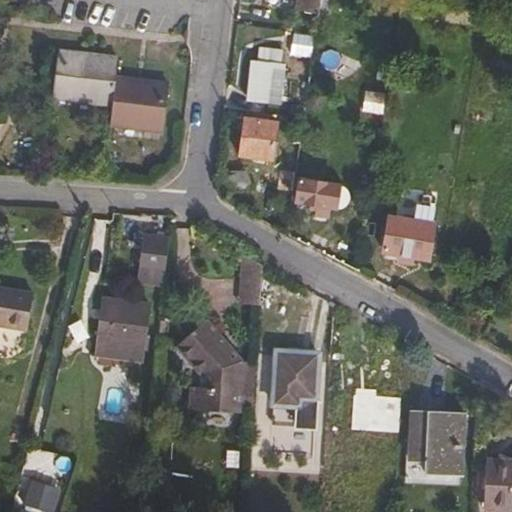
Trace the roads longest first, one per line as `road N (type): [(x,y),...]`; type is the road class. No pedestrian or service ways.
road 1 (residential): [(190,203),(250,227),(511,377)]
road 2 (residential): [(216,0),(190,203)]
road 3 (residential): [(0,188),(190,203)]
